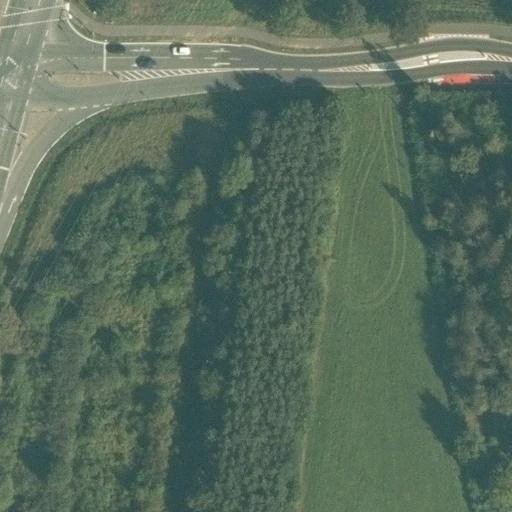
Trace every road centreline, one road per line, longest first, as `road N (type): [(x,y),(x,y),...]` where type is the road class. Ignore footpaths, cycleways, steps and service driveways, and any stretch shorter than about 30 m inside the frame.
road 1 (tertiary): [(511,67),(258,69)]
road 2 (tertiary): [(258,69),(16,52)]
road 3 (tertiary): [(98,96),(258,69)]
road 4 (primary): [(0,211),(35,149),(98,96)]
